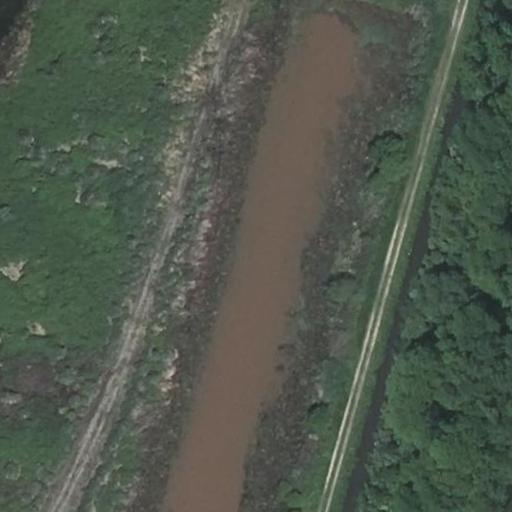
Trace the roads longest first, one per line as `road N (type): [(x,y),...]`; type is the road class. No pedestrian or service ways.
road 1 (track): [(57,511),(238,0)]
road 2 (track): [(477,0),(335,511)]
